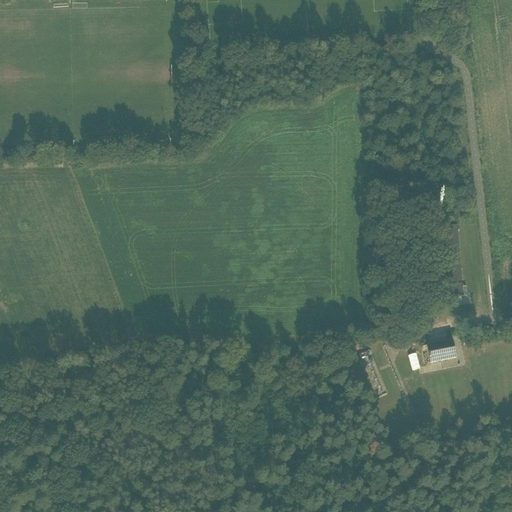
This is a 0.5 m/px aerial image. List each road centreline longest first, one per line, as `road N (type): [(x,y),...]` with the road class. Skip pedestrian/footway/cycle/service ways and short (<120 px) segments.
road 1 (track): [(414,330),(296,348),(206,340),(0,367)]
road 2 (track): [(250,511),(266,497),(397,450),(504,424)]
